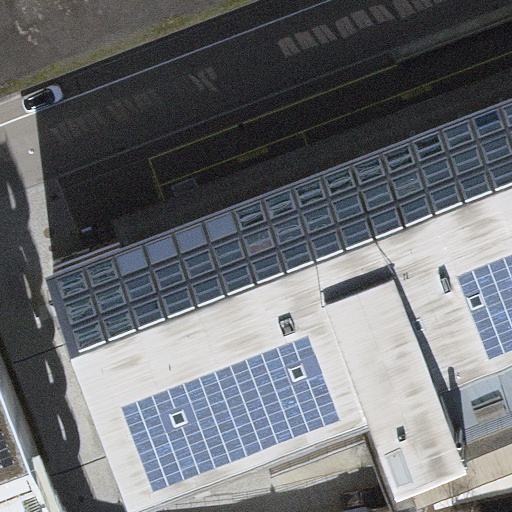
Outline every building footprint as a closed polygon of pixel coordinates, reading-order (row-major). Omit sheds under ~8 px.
[(0,0),(0,68),(179,0),(0,0)] [(511,59),(112,211),(121,235),(130,258),(511,111),(511,59)] [(121,235),(53,261),(138,482),(195,461),(198,469),(214,463),(210,455),(260,436),(273,469),(388,425),(400,455),(402,454),(511,412),(511,111),(130,258),(121,235)] [(0,511),(61,511),(0,349),(0,511)] [(511,412),(402,454),(420,501),(511,465),(511,412)]
